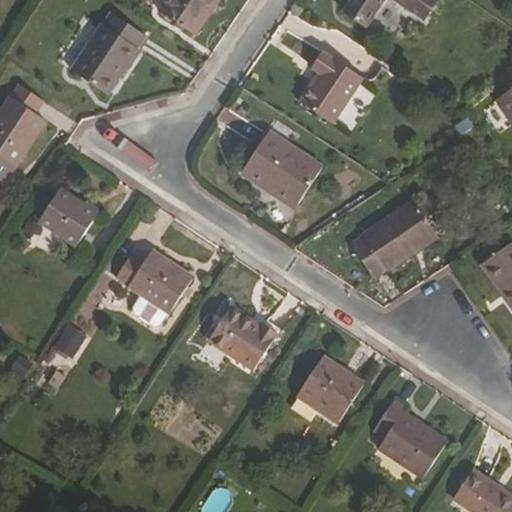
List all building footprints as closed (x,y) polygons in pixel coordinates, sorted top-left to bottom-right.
[(196,38),(220,0),(171,0),(160,15),(196,38)] [(437,29),(454,3),(448,0),(367,0),(355,16),(379,33),(399,4),(437,29)] [(81,85),(114,105),(151,49),(121,30),(81,85)] [(369,82),(328,51),(313,70),(322,75),(302,105),(335,129),(369,82)] [(49,119),(38,107),(45,98),(22,83),(0,113),(0,152),(16,164),(49,119)] [(511,90),(497,102),(511,122),(511,90)] [(328,170),(274,135),(249,171),(284,195),(281,199),(301,211),(328,170)] [(82,251),(101,220),(62,195),(44,225),(82,251)] [(441,242),(418,203),(356,248),(379,284),(441,242)] [(511,244),(480,269),(511,314),(511,244)] [(144,261),(132,255),(114,279),(140,297),(131,312),(150,326),(160,327),(166,314),(169,314),(191,279),(150,252),(144,261)] [(254,371),(277,338),(262,325),(259,329),(233,312),(210,343),(254,371)] [(73,360),(89,332),(68,321),(53,349),(73,360)] [(362,391),(319,362),(293,399),(336,428),(362,391)] [(422,484),(447,446),(407,420),(411,413),(397,403),(374,438),(386,448),(380,457),(422,484)] [(511,511),(511,501),(474,476),(455,505),(466,511),(511,511)] [(201,509),(204,511),(222,511),(234,498),(219,486),(201,509)]
